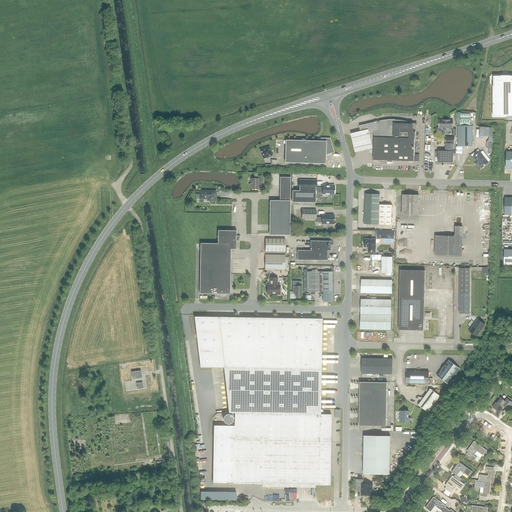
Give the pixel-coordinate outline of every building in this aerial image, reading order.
[(502,76),(501,76),(493,76),(493,86),(493,116),(511,116),(511,75),(510,76),(508,76),(502,76)] [(366,124),(359,126),(361,134),(373,132),(374,137),(373,160),(414,161),(414,139),(415,139),(416,132),(415,132),(417,124),(410,122),(405,121),(400,120),(395,120),(390,120),(385,120),(379,121),(366,124)] [(439,128),(452,128),(453,120),(439,120),(439,128)] [(472,146),(473,126),(458,126),(457,146),(472,146)] [(493,151),(493,127),(479,127),(479,134),(487,134),(487,148),(489,148),(489,151),(493,151)] [(321,141),(286,140),(285,163),(325,164),(326,154),(328,153),(328,154),(331,153),(330,153),(333,152),(329,139),(321,139),(321,141)] [(263,159),(272,156),(269,147),(265,148),(260,150),(262,156),(262,155),(263,159)] [(437,151),(437,162),(452,162),(452,151),(437,151)] [(477,166),(479,165),(481,168),(488,163),(480,152),(473,157),(476,161),(474,162),(477,166)] [(261,183),(261,176),(255,176),(255,179),(251,179),(251,189),(258,189),(258,183),(261,183)] [(280,177),(280,201),(270,200),(269,235),(290,235),(290,201),(290,177),(280,177)] [(323,188),(317,188),(317,180),(299,180),(299,190),(299,191),(292,191),(292,202),(315,203),(315,190),(316,190),(316,192),(318,193),(322,193),(322,194),(325,194),(326,195),(328,195),(329,194),(333,194),(333,191),(334,191),(334,185),(323,185),(323,188)] [(203,199),(203,200),(207,200),(207,202),(216,202),(216,191),(199,190),(199,194),(200,194),(200,199),(203,199)] [(379,225),(380,204),(380,194),(365,194),(364,224),(379,225)] [(418,215),(419,195),(402,195),(402,215),(418,215)] [(385,225),(391,225),(392,205),(380,204),(379,225),(385,225)] [(316,210),(302,210),(302,219),(316,219),(316,217),(316,210)] [(334,215),(322,215),(322,217),(322,223),(322,224),(333,224),(333,220),(334,220),(334,215)] [(462,256),(462,227),(455,227),(455,236),(435,236),(435,255),(462,256)] [(236,236),(236,231),(218,230),(218,243),(200,243),(200,294),(230,294),(231,249),(236,249),(236,240),(238,240),(238,236),(241,236),(236,236)] [(394,231),(376,230),(376,238),(394,239),(394,231)] [(376,247),(376,239),(372,239),(372,238),(370,238),(370,239),(364,239),(364,247),(368,247),(368,253),(375,253),(375,247),(376,247)] [(265,251),(285,252),(285,239),(265,239),(265,251)] [(310,250),(327,251),(330,251),(330,241),(310,241),(310,250)] [(297,250),(296,260),(297,260),(327,261),(327,251),(310,250),(297,250)] [(288,260),(288,257),(285,257),(285,255),(265,255),(265,270),(285,270),(285,259),(288,260)] [(382,273),(392,273),(392,257),(382,257),(382,273)] [(459,314),(470,314),(470,268),(460,268),(459,314)] [(307,272),(307,269),(303,269),(303,292),(323,292),(323,301),(333,301),(333,271),(307,272)] [(425,270),(400,270),(399,330),(424,331),(425,270)] [(269,285),(267,285),(267,295),(276,295),(280,295),(280,290),(280,285),(277,285),(277,278),(269,278),(269,285)] [(392,294),(392,280),(361,279),(361,293),(392,294)] [(294,294),(294,295),(301,295),(301,281),(292,281),(292,292),(294,294)] [(371,299),(361,299),(361,329),(391,330),(391,300),(376,300),(376,297),(371,297),(371,299)] [(330,485),(331,414),(323,414),(323,411),(322,409),(320,409),(322,319),(195,317),(200,367),(224,368),(228,413),(235,413),(234,426),(214,426),(212,483),(330,485)] [(485,324),(477,319),(469,331),(476,337),(485,324)] [(362,358),(362,374),(392,374),(392,359),(362,358)] [(449,384),(460,369),(448,360),(437,376),(449,384)] [(429,384),(429,372),(406,371),(406,383),(429,384)] [(386,426),(386,419),(387,382),(360,382),(359,426),(386,426)] [(428,412),(440,396),(430,389),(418,405),(428,412)] [(511,404),(511,402),(507,399),(505,401),(500,397),(493,407),(499,412),(504,405),(509,409),(511,404)] [(410,423),(410,418),(408,418),(408,411),(407,411),(406,410),(405,410),(404,410),(403,411),(400,411),(400,422),(410,423)] [(223,418),(223,419),(223,420),(224,421),(224,422),(225,422),(225,423),(226,424),(227,424),(228,424),(229,424),(230,424),(231,424),(232,423),(232,422),(233,422),(233,421),(234,420),(234,419),(234,418),(233,417),(232,416),(232,415),(231,415),(230,414),(229,414),(228,414),(227,414),(226,415),(225,415),(225,416),(224,417),(223,418)] [(390,474),(390,458),(390,436),(364,436),(363,474),(390,474)] [(474,456),(476,453),(477,451),(483,455),(487,450),(474,441),(467,451),(468,452),(467,454),(475,460),(477,458),(474,456)] [(454,477),(460,481),(462,479),(457,475),(461,471),(469,477),(472,471),(459,462),(452,472),(456,474),(454,477)] [(479,481),(491,483),(494,483),(495,471),(494,471),(494,468),(486,467),(486,470),(489,470),(488,476),(479,475),(479,481)] [(460,481),(454,477),(453,476),(445,486),(447,487),(445,489),(451,493),(453,491),(456,486),(461,490),(465,485),(460,481)] [(372,484),(362,484),(362,480),(356,480),(356,491),(361,491),(361,495),(372,495),(372,484)] [(491,483),(479,481),(476,480),(475,487),(484,488),(483,493),(480,493),(480,496),(487,497),(488,494),(489,494),(491,483)] [(446,506),(434,497),(426,508),(430,511),(435,506),(442,511),(441,511),(445,511),(448,509),(445,507),(446,506)]
